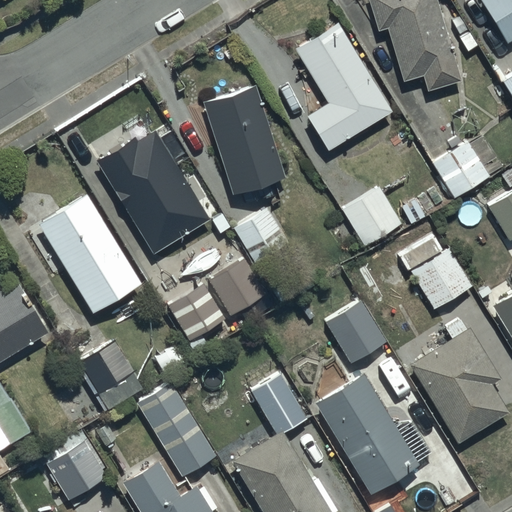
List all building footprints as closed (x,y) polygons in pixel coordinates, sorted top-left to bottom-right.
[(432,0),(360,0),(369,30),(379,27),(394,82),(416,75),(421,90),(456,80),(432,0)] [(511,0),(475,0),(503,42),(511,35),(511,0)] [(386,108),(330,18),(286,46),(320,101),(297,115),(318,150),(386,108)] [(206,137),(226,191),(278,175),(248,83),(195,100),(198,109),(190,112),(199,139),(206,137)] [(125,136),(87,157),(149,253),(205,217),(148,129),(129,142),(125,136)] [(461,139),(427,160),(448,197),(483,177),(461,139)] [(370,181),(335,205),(362,246),(397,223),(370,181)] [(511,183),(479,204),(503,241),(511,235),(511,183)] [(76,191),(29,220),(87,311),(133,282),(76,191)] [(260,206),(226,227),(252,272),(287,252),(260,206)] [(442,245),(405,267),(428,308),(465,286),(442,245)] [(231,255),(201,275),(225,314),(255,295),(231,255)] [(9,280),(0,284),(0,353),(39,329),(9,280)] [(195,281),(162,303),(183,339),(217,319),(195,281)] [(511,284),(510,286),(508,282),(481,296),(511,347),(511,284)] [(378,340),(353,299),(322,319),(346,359),(378,340)] [(444,339),(401,362),(446,442),(501,411),(483,380),(491,376),(457,314),(437,326),(444,339)] [(102,334),(71,355),(103,406),(134,387),(102,334)] [(171,344),(148,359),(159,374),(181,359),(171,344)] [(324,511),(333,507),(313,473),(303,479),(275,430),(302,414),(276,370),(245,389),(269,429),(222,457),(254,511),(324,511)] [(413,465),(410,461),(426,451),(403,415),(387,425),(354,372),(306,402),(364,495),(413,465)] [(167,382),(130,399),(176,476),(211,455),(167,382)] [(0,447),(26,431),(0,387),(0,447)] [(79,427),(32,455),(37,464),(40,462),(62,498),(106,472),(79,427)] [(160,462),(125,483),(142,511),(213,511),(197,486),(180,496),(160,462)]
